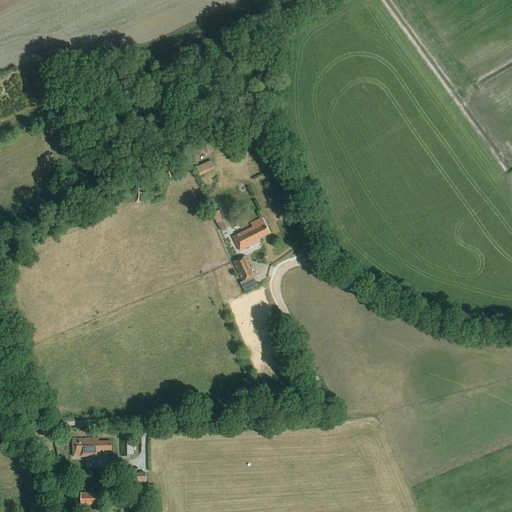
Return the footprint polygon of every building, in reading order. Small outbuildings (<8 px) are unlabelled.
[(207,172),(217,168),(213,159),(203,163),(207,172)] [(229,228),(219,210),(213,213),(218,223),(217,223),(221,232),(229,228)] [(270,233),(263,218),(251,224),(253,227),(233,237),(240,251),(256,243),(255,241),(270,233)] [(246,256),(234,262),(243,282),(245,281),(253,277),(255,276),(253,271),(251,272),(249,267),(251,266),(246,256)] [(99,438),(73,439),(74,457),(100,456),(100,450),(112,450),(112,441),(99,442),(99,438)] [(81,493),(81,505),(102,505),(102,492),(81,493)]
